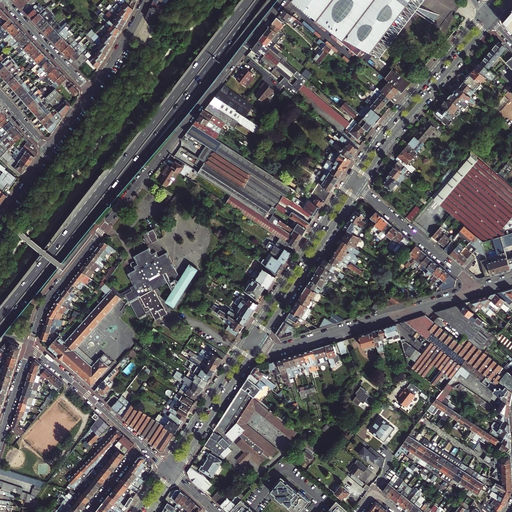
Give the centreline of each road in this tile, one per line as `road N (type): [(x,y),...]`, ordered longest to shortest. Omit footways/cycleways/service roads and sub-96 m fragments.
road 1 (residential): [(30,345),(48,298),(283,0)]
road 2 (trunk): [(248,0),(0,314)]
road 3 (trunk): [(72,240),(272,0)]
road 4 (trunk): [(72,240),(259,0)]
road 5 (residential): [(258,342),(290,347),(473,291)]
road 6 (tertiary): [(485,10),(350,180)]
road 7 (tertiary): [(358,186),(394,131),(492,18)]
road 8 (tertiary): [(350,180),(249,337)]
road 9 (tertiary): [(258,342),(358,186)]
road 10 (tertiary): [(173,474),(258,342)]
road 11 (residential): [(358,186),(473,291)]
road 12 (tertiary): [(249,337),(165,467)]
road 13 (residential): [(30,345),(140,445)]
road 14 (residential): [(2,0),(90,91)]
